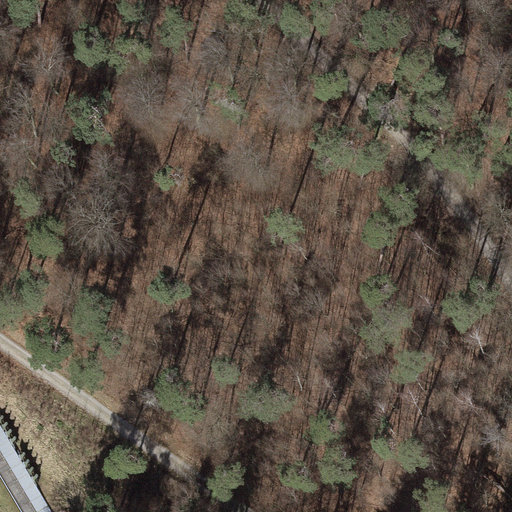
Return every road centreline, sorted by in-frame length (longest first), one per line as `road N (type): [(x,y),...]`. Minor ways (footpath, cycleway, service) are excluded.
road 1 (track): [(511,278),(416,151),(261,0)]
road 2 (track): [(0,337),(247,511)]
